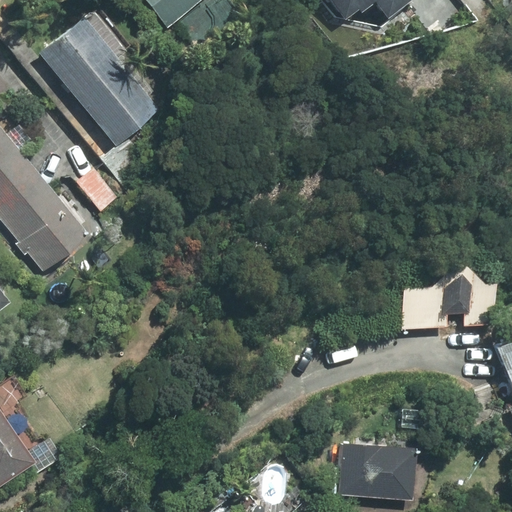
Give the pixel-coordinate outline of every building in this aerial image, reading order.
[(152,0),(173,23),(198,0),(152,0)] [(322,0),(340,21),(363,2),(378,20),(402,0),(322,0)] [(117,55),(128,46),(96,9),(90,14),(86,8),(33,53),(113,147),(160,107),(117,55)] [(87,235),(0,132),(0,224),(42,273),(87,235)] [(88,165),(68,183),(98,215),(117,198),(88,165)] [(391,277),(390,329),(442,330),(443,278),(391,277)] [(489,279),(453,279),(453,333),(489,333),(489,279)] [(511,338),(486,350),(511,410),(511,338)] [(0,484),(25,467),(0,431),(0,484)] [(334,441),(328,494),(409,504),(415,450),(334,441)]
